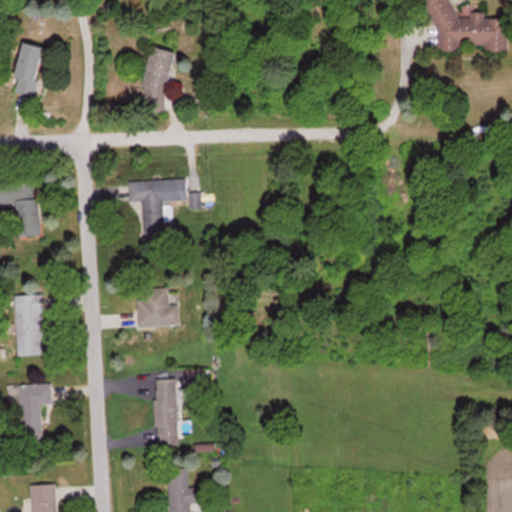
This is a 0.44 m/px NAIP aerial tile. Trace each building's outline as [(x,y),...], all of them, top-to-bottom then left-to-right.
[(510,17),(488,17),(486,11),(479,11),(468,16),(458,16),(450,0),(424,0),(439,32),(439,50),(463,50),(463,43),(485,43),(488,50),(510,50),(510,17)] [(37,96),(46,45),(25,41),(16,93),(37,96)] [(177,51),(153,45),(140,105),(164,110),(177,51)] [(130,179),(131,200),(143,200),(145,236),(166,235),(165,199),(189,198),(188,177),(130,179)] [(0,202),(18,202),(19,235),(40,234),(39,181),(0,182),(0,202)] [(171,286),(140,287),(140,326),(181,325),(181,303),(171,303),(171,286)] [(44,354),(42,293),(16,294),(18,354),(44,354)] [(178,378),(156,379),(159,446),(182,445),(178,378)] [(20,383),(21,440),(44,440),(43,402),(53,402),(53,383),(20,383)] [(171,511),(190,511),(191,502),(199,502),(199,486),(190,486),(189,467),(171,467),(171,511)] [(33,511),(58,511),(58,483),(33,483),(33,511)]
